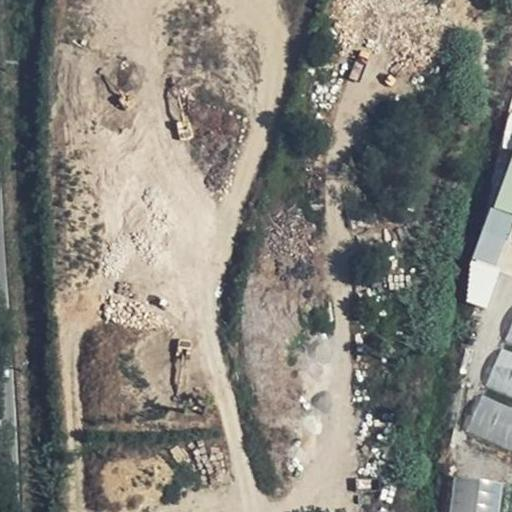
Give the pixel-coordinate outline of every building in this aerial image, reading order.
[(511,152),(490,214),(511,221),(511,152)] [(511,393),(511,356),(502,353),(490,386),(511,393)] [(312,396),(309,358),(279,361),(283,399),(312,396)] [(511,408),(483,398),(470,434),(511,448),(511,408)] [(499,511),(503,485),(457,479),(453,511),(499,511)]
